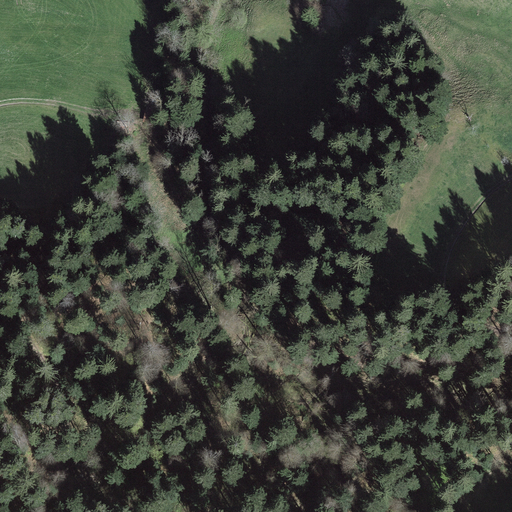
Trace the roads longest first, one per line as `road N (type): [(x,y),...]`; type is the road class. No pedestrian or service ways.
road 1 (track): [(0,317),(31,343),(62,399),(75,480),(117,511)]
road 2 (track): [(511,335),(451,306),(442,287),(463,223),(511,176)]
